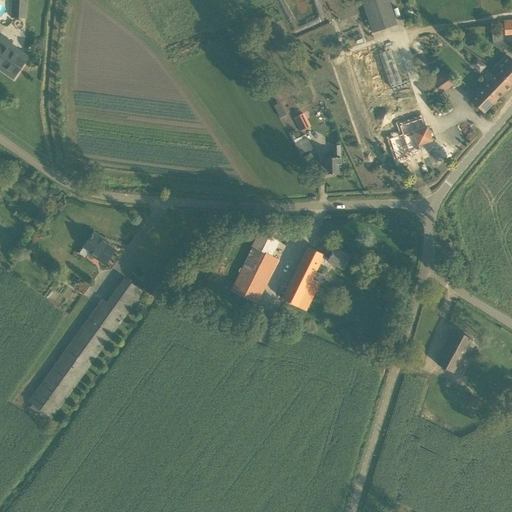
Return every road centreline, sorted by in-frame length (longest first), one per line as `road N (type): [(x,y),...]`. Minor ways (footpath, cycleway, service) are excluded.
road 1 (tertiary): [(422,212),(404,203),(239,206),(106,195),(69,184),(0,137)]
road 2 (unclassified): [(350,511),(425,267)]
road 3 (unclassified): [(422,212),(511,111)]
